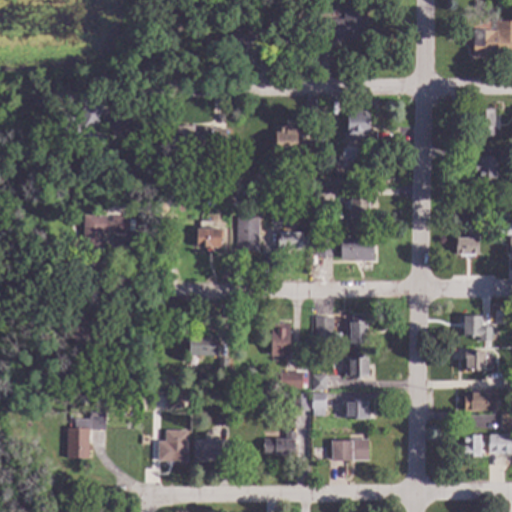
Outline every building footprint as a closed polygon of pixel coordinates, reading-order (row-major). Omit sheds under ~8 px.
[(269,0),(269,15),(251,15),(251,0),(269,0)] [(365,0),(365,39),(315,39),(315,17),(342,17),(342,0),(365,0)] [(511,19),(511,53),(472,53),(472,29),(494,29),(494,19),(511,19)] [(256,30),(272,30),(272,50),(261,50),(261,46),(256,46),(256,54),(237,54),(237,53),(228,53),(228,34),(247,34),(247,28),(256,28),(256,30)] [(102,106),(95,118),(98,120),(93,129),(108,137),(98,155),(94,153),(92,156),(74,146),(76,142),(53,129),(62,112),(75,119),(87,97),(102,106)] [(360,113),(368,113),(368,131),(363,131),(363,139),(343,139),(343,127),(345,127),(345,114),(350,114),(350,109),(360,109),(360,113)] [(492,133),(486,133),(486,139),(476,139),(476,132),(474,132),(474,109),(492,109),(492,133)] [(211,126),(211,128),(225,128),(225,147),(171,146),(171,124),(211,126)] [(298,132),(303,132),(303,153),(295,153),(295,150),(274,151),(274,125),(297,125),(298,132)] [(501,157),(497,157),(496,178),(476,178),(476,171),(473,171),(473,163),(476,163),(476,155),(484,156),(484,148),(501,149),(501,157)] [(312,187),(293,187),(294,169),(312,170),(312,187)] [(330,189),(329,206),(314,205),(315,188),(330,189)] [(368,194),(367,218),(349,218),(350,194),(368,194)] [(281,208),(280,223),(270,223),(271,207),(281,208)] [(161,217),(154,221),(151,215),(157,211),(161,217)] [(257,216),(256,250),(235,250),(236,216),(257,216)] [(125,218),(124,233),(102,232),(101,254),(82,254),(83,217),(125,218)] [(219,229),(219,230),(223,230),(223,238),(219,238),(219,247),(212,247),(212,252),(204,252),(205,247),(195,247),(195,228),(219,229)] [(277,232),(301,233),(301,237),(305,237),(305,244),(301,244),(300,249),(276,249),(277,232)] [(372,235),(372,261),(353,261),(353,260),(339,259),(340,234),(372,235)] [(478,254),(455,254),(455,235),(478,235),(478,254)] [(332,237),(331,255),(314,255),(315,236),(332,237)] [(96,325),(106,325),(106,322),(123,322),(123,342),(104,342),(104,337),(93,337),(86,348),(61,332),(74,311),(96,325)] [(363,320),(365,320),(366,343),(347,344),(347,336),(345,336),(345,329),(347,329),(347,322),(350,322),(350,314),(363,314),(363,320)] [(331,337),(313,336),(313,315),(331,316),(331,337)] [(479,326),(489,326),(489,341),(478,341),(478,336),(462,335),(463,315),(479,316),(479,326)] [(289,355),(269,355),(269,323),(288,322),(289,355)] [(209,334),(212,334),(212,336),(216,336),(217,354),(187,354),(187,336),(203,336),(203,331),(209,331),(209,334)] [(368,377),(359,377),(359,380),(354,380),(354,377),(343,377),(343,363),(347,363),(347,357),(353,357),(353,352),(367,351),(368,377)] [(485,370),(462,370),(462,351),(485,351),(485,370)] [(226,372),(217,372),(217,357),(226,357),(226,372)] [(325,390),(311,390),(310,374),(325,374),(325,390)] [(299,390),(285,390),(285,376),(299,376),(299,390)] [(495,411),(462,411),(463,395),(468,395),(468,391),(495,391),(495,411)] [(307,411),(291,411),(291,393),(307,393),(307,411)] [(324,393),(324,408),(323,408),(323,415),(311,415),(311,408),(309,408),(309,393),(324,393)] [(190,407),(165,407),(165,394),(190,394),(190,407)] [(368,399),(368,418),(343,419),(343,399),(368,399)] [(226,425),(217,425),(217,410),(226,410),(226,425)] [(511,430),(500,430),(500,413),(511,412),(511,430)] [(103,429),(88,429),(88,457),(65,458),(65,427),(73,427),(73,418),(89,418),(89,413),(103,413),(103,429)] [(186,461),(157,461),(157,441),(164,441),(164,430),(185,430),(186,461)] [(294,454),(273,454),(273,453),(262,453),(261,438),(284,438),(284,430),(294,430),(294,454)] [(511,435),(511,453),(487,452),(487,434),(511,435)] [(479,456),(462,456),(462,445),(462,435),(479,435),(479,456)] [(220,463),(212,463),(212,461),(192,461),(192,439),(220,439),(220,463)] [(366,460),(330,461),(330,439),(366,439),(366,460)]
